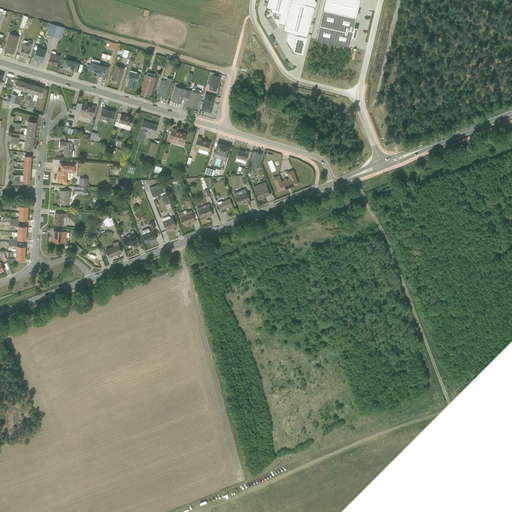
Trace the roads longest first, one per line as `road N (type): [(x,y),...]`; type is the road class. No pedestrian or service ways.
road 1 (secondary): [(333,183),(91,278)]
road 2 (tertiary): [(0,62),(224,129)]
road 3 (track): [(69,0),(85,29),(233,73)]
road 4 (unclassified): [(252,0),(253,22),(290,78),(358,94)]
road 5 (secondary): [(511,113),(381,165)]
road 6 (tertiary): [(224,129),(318,159),(333,183)]
road 7 (track): [(398,0),(374,102),(361,112)]
